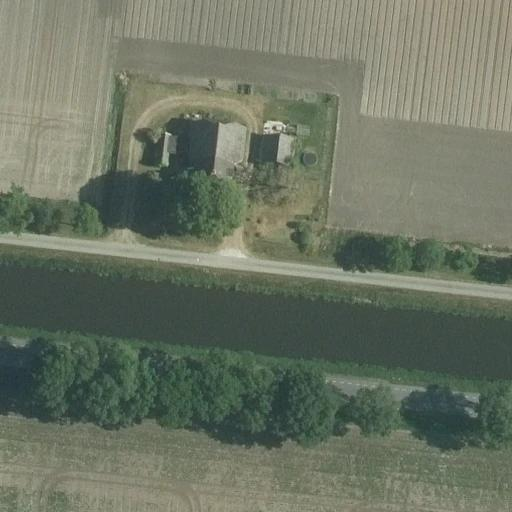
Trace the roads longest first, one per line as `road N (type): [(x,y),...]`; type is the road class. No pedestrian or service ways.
road 1 (unclassified): [(511,301),(0,241)]
road 2 (tertiary): [(0,352),(511,411)]
